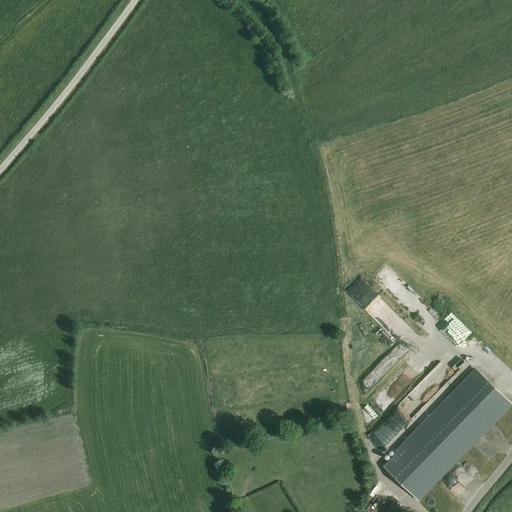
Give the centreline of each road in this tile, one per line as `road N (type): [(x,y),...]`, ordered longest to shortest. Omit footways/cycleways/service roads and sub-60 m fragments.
road 1 (track): [(241,0),(282,48),(317,140),(340,245),(349,392),(380,468),(419,511)]
road 2 (unclassified): [(0,170),(136,0)]
